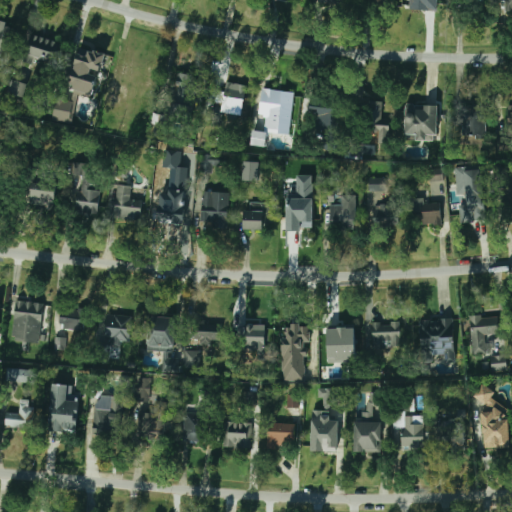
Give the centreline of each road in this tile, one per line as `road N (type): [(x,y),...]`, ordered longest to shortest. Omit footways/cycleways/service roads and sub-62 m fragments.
road 1 (residential): [(511,266),(291,277),(0,251)]
road 2 (residential): [(0,473),(329,499),(511,493)]
road 3 (residential): [(511,58),(274,43),(93,0)]
